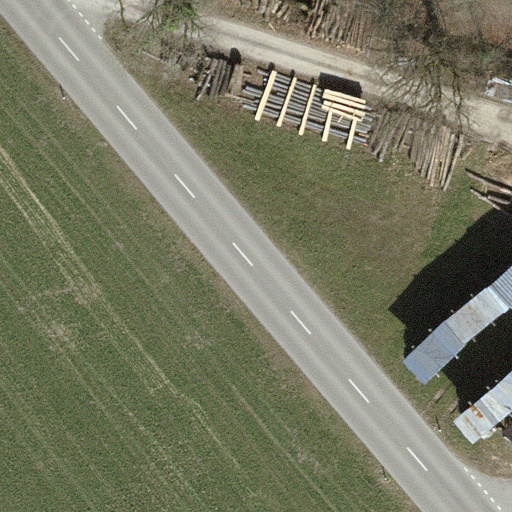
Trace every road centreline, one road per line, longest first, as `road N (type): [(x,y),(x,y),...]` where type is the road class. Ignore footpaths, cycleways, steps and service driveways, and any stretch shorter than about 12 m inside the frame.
road 1 (tertiary): [(454,511),(14,0)]
road 2 (track): [(125,0),(511,129)]
